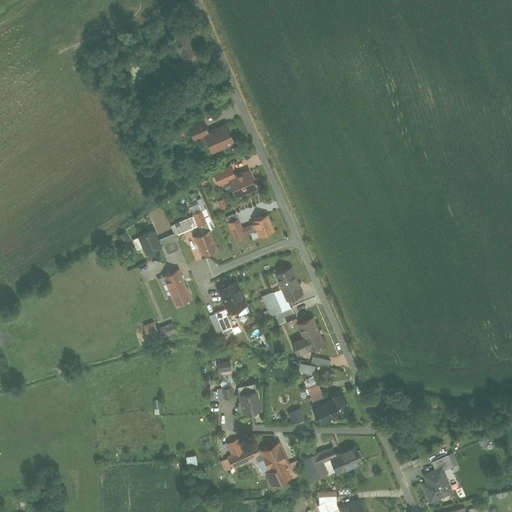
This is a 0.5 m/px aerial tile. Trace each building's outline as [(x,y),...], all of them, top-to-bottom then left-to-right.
[(170,39),(182,67),(168,73),(174,87),(205,75),(187,32),(170,39)] [(207,134),(212,132),(212,131),(207,119),(191,126),(198,141),(208,136),(207,134)] [(216,154),(239,144),(230,123),(212,131),(212,132),(207,134),(208,136),(216,154)] [(121,156),(120,144),(111,145),(112,157),(121,156)] [(224,188),(233,184),(231,179),(239,176),(239,175),(235,165),(217,173),(224,188)] [(239,198),(261,189),(253,169),(239,175),(239,176),(231,179),(233,184),(239,198)] [(200,199),(197,194),(192,197),(195,202),(200,199)] [(230,206),(226,198),(220,201),(220,202),(223,208),(223,209),(230,206)] [(223,208),(220,202),(218,204),(212,201),(211,202),(216,213),(223,208)] [(177,225),(181,235),(209,224),(204,211),(195,215),(196,217),(177,225)] [(231,222),(241,219),(239,214),(229,218),(231,222)] [(278,231),(272,214),(255,221),(256,223),(260,232),(262,238),(278,231)] [(249,237),(245,228),(242,218),(241,219),(231,222),(230,223),(238,241),(249,237)] [(260,232),(256,223),(245,228),(249,237),(260,232)] [(161,237),(158,228),(140,235),(141,239),(136,241),(142,255),(147,253),(148,255),(166,248),(161,237)] [(222,250),(213,230),(196,238),(204,257),(222,250)] [(128,231),(120,235),(125,245),(134,241),(128,231)] [(174,232),(161,237),(166,248),(168,253),(181,248),(174,232)] [(307,295),(296,267),(279,274),(285,289),(290,302),(292,301),(307,295)] [(195,301),(182,269),(159,278),(169,303),(175,300),(178,308),(195,301)] [(251,305),(240,281),(220,290),(230,314),(251,305)] [(292,301),(290,302),(285,289),(277,293),(277,292),(265,297),(274,318),(278,316),(295,309),(292,301)] [(297,314),(295,309),(278,316),(282,326),(290,323),(288,318),(297,314)] [(297,314),(288,318),(290,323),(291,326),(301,322),(297,314)] [(239,326),(234,315),(221,321),(221,323),(226,332),(239,326)] [(328,343),(317,317),(299,324),(305,337),(294,342),(300,356),(328,343)] [(264,333),(254,320),(245,327),(256,340),(264,333)] [(219,336),(226,332),(221,323),(215,326),(219,336)] [(160,330),(158,324),(148,327),(150,333),(160,330)] [(334,361),(316,357),(314,363),(333,367),(334,361)] [(233,361),(219,362),(219,371),(234,370),(233,361)] [(312,373),(312,364),(297,363),(296,372),(312,373)] [(242,388),(244,395),(259,391),(257,384),(242,388)] [(310,390),(317,406),(329,401),(322,385),(310,390)] [(231,397),(229,386),(218,388),(220,399),(231,397)] [(266,411),(260,391),(259,391),(244,395),(242,396),(247,416),(266,411)] [(324,426),(355,412),(345,391),(331,397),(332,399),(329,401),(317,406),(316,407),(316,408),(320,416),(324,426)] [(390,400),(381,404),(386,416),(396,412),(390,400)] [(308,419),(304,411),(303,408),(290,414),(295,426),(308,420),(308,419)] [(295,478),(290,468),(294,466),(283,442),(262,452),(259,445),(248,450),(243,439),(229,446),(234,456),(231,458),(236,469),(262,457),(270,473),(266,474),(273,489),(295,478)] [(368,465),(359,446),(339,454),(340,457),(334,459),(341,476),(368,465)] [(331,474),(326,463),(334,459),(340,457),(339,454),(336,447),(305,460),(310,470),(314,468),(319,480),(331,474)] [(432,459),(435,465),(443,461),(445,467),(457,462),(452,450),(432,459)] [(184,466),(194,464),(192,454),(183,456),(184,466)] [(426,479),(421,481),(429,500),(454,490),(445,467),(443,461),(435,465),(422,470),(426,479)] [(343,511),(341,508),(340,505),(340,497),(322,498),(322,507),(320,508),(322,511),(343,511)] [(368,511),(362,498),(341,508),(343,511),(368,511)] [(491,511),(489,503),(468,508),(468,511),(491,511)]
